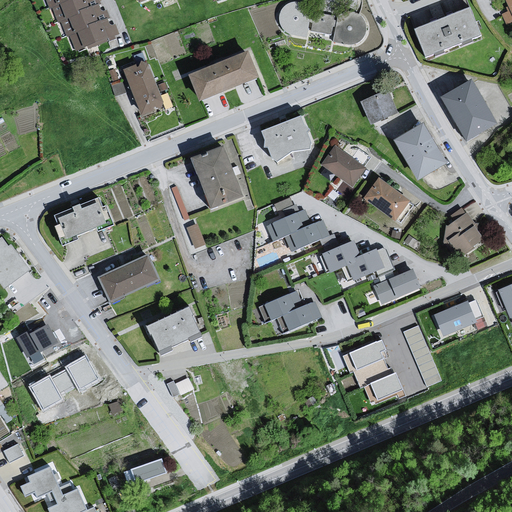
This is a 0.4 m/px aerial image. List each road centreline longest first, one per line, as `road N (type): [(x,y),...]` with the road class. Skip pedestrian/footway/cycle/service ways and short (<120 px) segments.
road 1 (residential): [(401,52),(11,212)]
road 2 (residential): [(511,262),(335,335),(131,375)]
road 3 (tertiary): [(195,511),(511,378)]
road 4 (residential): [(11,212),(131,375)]
road 5 (residential): [(487,199),(401,52)]
road 6 (residential): [(131,375),(209,485)]
